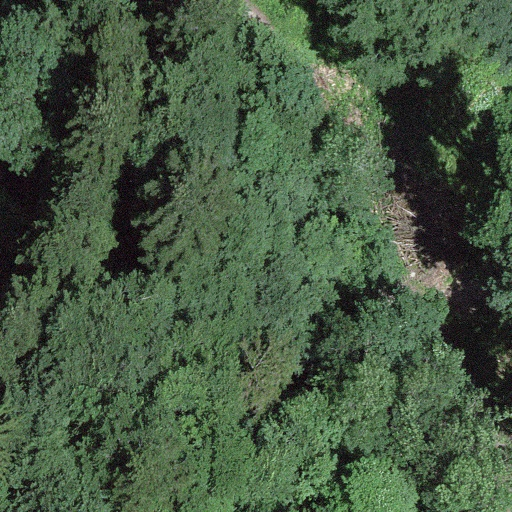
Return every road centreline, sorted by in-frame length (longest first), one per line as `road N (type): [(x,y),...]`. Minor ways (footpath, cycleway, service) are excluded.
road 1 (track): [(343,256),(236,0)]
road 2 (track): [(446,511),(383,333),(343,256)]
road 3 (track): [(343,256),(433,285),(511,431)]
